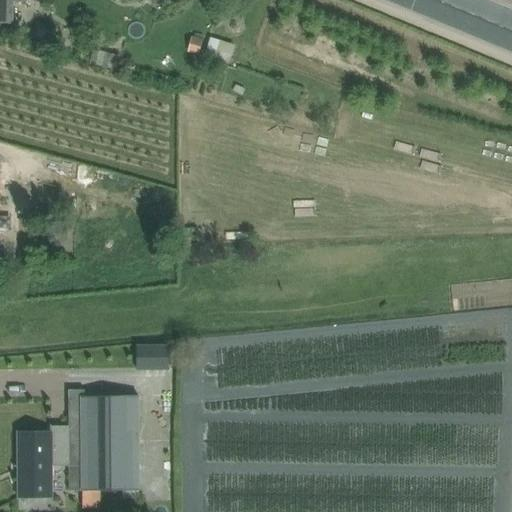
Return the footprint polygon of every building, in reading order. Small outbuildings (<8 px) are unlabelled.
[(0,0),(0,23),(13,24),(14,1),(25,2),(25,0),(0,0)] [(199,55),(204,39),(193,35),(188,52),(199,55)] [(211,36),(206,53),(231,61),(236,44),(211,36)] [(136,368),(168,369),(168,344),(136,344),(136,368)] [(82,490),(141,492),(141,395),(84,396),(84,389),(70,390),(70,425),(53,426),(53,432),(52,432),(52,434),(20,434),(20,432),(19,432),(19,498),(54,498),(54,466),(70,466),(70,490),(82,490)]
